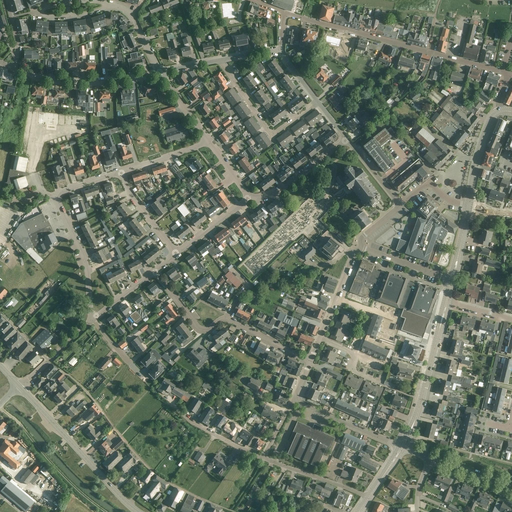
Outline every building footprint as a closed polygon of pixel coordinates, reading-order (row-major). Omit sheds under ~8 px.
[(21,6),(19,0),(17,0),(10,2),(13,13),(20,11),(19,6),(21,6)] [(32,6),(37,4),(35,0),(25,0),(26,3),(29,8),(32,7),(32,6)] [(160,0),(164,9),(179,3),(177,0),(160,0)] [(273,0),(274,1),(273,1),(272,5),(291,12),(294,2),(287,0),(273,0)] [(231,2),(222,3),(223,18),(228,17),(228,18),(235,18),(234,11),(234,12),(233,8),(232,8),(231,2)] [(246,11),(257,16),(259,6),(263,7),(250,2),(246,11)] [(162,10),(160,4),(148,9),(139,15),(141,19),(162,10)] [(331,6),(328,5),(328,7),(323,6),(319,19),(331,23),(334,9),(331,8),(331,6)] [(274,21),(270,19),(272,12),(267,10),(268,8),(263,7),(259,6),(257,16),(265,19),(266,18),(267,18),(266,25),(273,27),(274,21)] [(107,20),(109,27),(112,26),(112,20),(117,20),(118,20),(121,14),(118,13),(117,14),(111,14),(110,19),(107,20)] [(334,19),(333,24),(344,27),(348,13),(346,18),(345,18),(340,17),(335,16),(334,19)] [(348,13),(344,27),(351,28),(353,21),(355,15),(348,13)] [(121,14),(118,20),(118,21),(121,24),(119,27),(121,29),(122,29),(123,31),(128,29),(127,27),(125,25),(127,22),(123,17),(123,16),(121,14)] [(378,26),(376,34),(383,36),(385,26),(382,25),(385,15),(381,14),(380,16),(378,25),(378,26)] [(352,28),(360,30),(362,21),(362,20),(363,16),(358,15),(356,15),(355,18),(354,18),(352,28)] [(373,21),(370,33),(376,34),(378,26),(378,25),(380,16),(374,15),(374,17),(373,20),(373,21)] [(97,17),(100,28),(105,26),(106,28),(109,27),(107,20),(104,21),(102,16),(97,17)] [(367,18),(364,31),(370,33),(373,20),(374,17),(367,16),(367,17),(367,18)] [(93,25),(89,25),(91,33),(95,32),(94,29),(100,28),(97,17),(91,19),(93,25)] [(24,24),(23,20),(15,21),(18,33),(21,32),(22,35),(28,34),(26,24),(24,24)] [(79,22),(81,32),(81,35),(91,33),(89,25),(86,26),(85,21),(79,22)] [(36,32),(41,33),(43,22),(37,22),(36,27),(33,27),(32,34),(35,34),(36,32)] [(43,22),(41,33),(47,34),(47,36),(51,36),(51,29),(48,29),(48,23),(43,22)] [(74,28),(70,28),(71,36),(75,36),(77,35),(77,33),(81,32),(79,22),(73,23),(74,28)] [(61,34),(61,23),(55,23),(55,29),(51,29),(51,36),(57,37),(57,34),(61,34)] [(67,36),(71,36),(70,28),(67,29),(67,23),(61,23),(61,34),(61,37),(67,36)] [(403,35),(409,37),(410,32),(411,29),(410,28),(411,23),(409,23),(407,31),(404,30),(404,31),(403,35)] [(477,26),(471,25),(466,44),(467,44),(463,58),(477,61),(480,47),(472,45),(477,26)] [(385,26),(383,36),(396,40),(398,35),(398,33),(403,35),(404,31),(385,26)] [(449,30),(443,29),(442,33),(438,51),(445,53),(448,43),(444,42),(446,38),(447,38),(449,30)] [(191,42),(187,30),(182,31),(183,34),(184,38),(182,39),(185,48),(180,49),(182,57),(191,55),(188,43),(191,42)] [(300,31),(290,30),(288,44),(293,45),(293,44),(295,44),(296,40),(299,41),(300,36),(300,31)] [(310,30),(307,30),(306,31),(304,37),(302,37),(300,47),(315,50),(318,33),(311,32),(310,30)] [(410,32),(409,37),(407,42),(418,46),(420,40),(419,39),(420,35),(410,32)] [(121,42),(120,42),(120,44),(121,46),(123,45),(134,40),(132,33),(123,37),(124,41),(121,42)] [(174,40),(173,35),(166,36),(168,42),(171,41),(173,49),(177,48),(174,39),(174,40)] [(231,36),(231,38),(233,42),(235,41),(236,47),(242,45),(240,36),(235,37),(235,35),(231,36)] [(245,35),(240,36),(242,45),(244,45),(245,45),(247,44),(247,41),(250,41),(248,35),(247,35),(246,35),(245,35)] [(338,37),(332,35),(332,37),(326,36),(325,42),(330,43),(330,45),(339,47),(341,39),(338,38),(338,37)] [(429,38),(420,35),(419,39),(420,40),(418,46),(426,48),(429,38)] [(340,52),(346,55),(351,42),(344,39),(340,52)] [(359,44),(357,49),(366,52),(367,46),(368,41),(360,39),(359,44)] [(123,45),(121,46),(122,49),(124,48),(127,47),(128,50),(137,46),(134,40),(123,45)] [(229,48),(228,40),(218,42),(220,50),(229,48)] [(213,51),(212,43),(202,45),(204,53),(213,51)] [(88,49),(87,44),(84,44),(84,46),(79,46),(80,56),(85,56),(84,50),(88,49)] [(496,47),(483,45),(480,63),(489,65),(491,52),(495,53),(496,47)] [(79,62),(78,46),(75,47),(75,53),(73,53),(72,63),(66,63),(65,70),(76,70),(76,63),(76,62),(79,62)] [(321,47),(319,54),(331,56),(332,50),(321,47)] [(391,62),(391,63),(395,54),(397,49),(391,47),(388,55),(384,54),(382,53),(381,53),(381,54),(378,61),(381,62),(382,59),(386,61),(385,65),(389,66),(391,62)] [(174,52),(174,49),(171,50),(170,49),(166,50),(169,61),(177,59),(175,52),(174,52)] [(137,52),(133,53),(136,68),(143,66),(141,56),(138,57),(137,52)] [(130,69),(136,68),(133,53),(130,54),(131,59),(127,60),(130,69)] [(423,54),(419,62),(418,68),(424,70),(424,69),(427,70),(429,65),(432,57),(423,54)] [(94,60),(94,56),(89,56),(89,60),(87,60),(88,63),(85,63),(85,70),(95,70),(95,60),(94,60)] [(443,60),(433,57),(429,69),(432,70),(429,79),(436,81),(440,68),(443,60)] [(110,62),(107,62),(107,65),(107,70),(113,69),(114,71),(116,71),(117,69),(117,64),(117,63),(124,62),(123,58),(110,59),(110,62)] [(415,62),(400,58),(398,65),(413,69),(415,62)] [(272,71),(278,66),(274,61),(268,65),(272,71)] [(259,73),(261,72),(264,69),(260,64),(260,63),(255,67),(257,70),(258,71),(259,73)] [(272,71),(266,76),(268,79),(273,75),(272,74),(273,73),(276,76),(278,74),(282,71),(278,66),(272,71)] [(474,79),(477,69),(471,67),(468,77),(474,79)] [(7,70),(0,68),(0,77),(5,79),(12,80),(12,79),(13,74),(6,73),(7,70)] [(318,72),(314,76),(317,79),(319,77),(323,82),(327,79),(328,78),(325,74),(326,73),(328,72),(326,70),(324,71),(321,69),(318,72)] [(477,69),(474,79),(480,80),(479,81),(483,82),(484,77),(481,76),(483,71),(477,69)] [(220,72),(213,77),(223,91),(227,88),(224,84),(226,82),(220,73),(220,72)] [(243,79),(247,85),(253,80),(251,77),(253,75),(252,72),(242,79),(242,80),(243,79)] [(457,74),(452,73),(450,80),(462,83),(464,75),(459,74),(459,75),(457,75),(457,74)] [(486,82),(491,84),(492,84),(494,85),(497,86),(500,78),(495,76),(489,73),(487,78),(486,82)] [(184,76),(182,74),(176,78),(182,86),(187,82),(183,77),(184,76)] [(338,75),(331,81),(337,87),(340,84),(339,83),(340,82),(342,80),(338,75)] [(282,88),(284,86),(290,82),(286,77),(286,76),(280,81),(282,84),(280,86),(282,88)] [(195,77),(189,81),(192,85),(196,82),(198,81),(195,77)] [(257,85),(253,80),(247,85),(250,89),(250,90),(257,85)] [(482,87),(480,90),(483,91),(488,93),(490,94),(494,85),(492,84),(491,84),(486,82),(485,81),(482,87)] [(294,87),(290,82),(284,86),(288,92),(294,87)] [(347,91),(342,84),(337,88),(343,94),(347,91)] [(153,86),(143,88),(145,95),(147,94),(147,93),(148,93),(153,92),(155,92),(153,86)] [(43,89),(33,88),(32,95),(34,96),(34,95),(42,96),(43,89)] [(191,90),(187,93),(193,101),(197,98),(198,97),(196,94),(194,91),(195,91),(193,89),(191,90)] [(229,100),(236,94),(232,89),(225,95),(229,100)] [(130,90),(120,91),(121,101),(128,101),(129,102),(129,105),(136,104),(135,95),(131,95),(130,90)] [(254,95),(257,100),(264,95),(260,90),(253,95),(254,95)] [(414,101),(421,95),(416,90),(409,95),(414,101)] [(78,92),(77,100),(78,100),(78,107),(82,107),(90,107),(90,97),(90,96),(89,96),(86,96),(86,92),(78,92)] [(109,102),(109,92),(99,93),(99,100),(102,100),(102,102),(109,102)] [(201,95),(200,96),(203,100),(210,96),(207,92),(201,95)] [(217,92),(211,96),(214,100),(220,96),(217,92)] [(482,92),(475,101),(482,106),(485,101),(488,103),(492,99),(491,99),(482,92)] [(236,94),(229,100),(233,106),(240,100),(236,94)] [(469,107),(464,103),(460,100),(459,99),(458,99),(452,94),(450,96),(452,98),(450,100),(447,98),(441,105),(444,108),(443,109),(470,132),(480,119),(476,117),(477,116),(478,113),(477,113),(477,112),(470,108),(469,107)] [(268,100),(264,95),(257,100),(261,105),(268,100)] [(338,99),(334,95),(329,99),(335,107),(345,99),(342,96),(338,99)] [(385,103),(390,108),(391,106),(391,105),(394,102),(390,97),(385,103)] [(299,98),(293,102),(298,109),(303,105),(304,105),(299,98)] [(477,112),(482,106),(475,101),(471,107),(469,106),(469,107),(470,108),(477,112)] [(239,114),(246,108),(242,102),(235,108),(239,114)] [(293,113),(298,109),(293,102),(288,107),(293,113)] [(150,105),(150,103),(140,105),(140,108),(141,110),(142,114),(152,112),(150,105)] [(206,106),(204,104),(198,108),(204,116),(210,113),(205,107),(206,106)] [(223,104),(220,107),(225,113),(228,111),(223,104)] [(415,104),(412,106),(419,112),(422,109),(415,104)] [(128,119),(129,107),(118,107),(117,119),(128,119)] [(177,117),(174,107),(158,112),(161,122),(177,117)] [(250,113),(246,108),(239,114),(243,119),(250,113)] [(274,110),(276,112),(280,118),(285,114),(286,114),(281,108),(278,110),(277,108),(274,110)] [(458,148),(468,135),(455,124),(457,122),(443,110),(440,115),(437,112),(431,120),(434,122),(433,124),(458,148)] [(311,115),(316,122),(322,118),(316,111),(311,115)] [(280,118),(276,112),(270,116),(275,122),(280,118)] [(371,120),(366,114),(359,120),(360,122),(357,125),(353,119),(347,124),(354,132),(359,128),(360,129),(371,120)] [(221,118),(219,115),(209,122),(214,130),(219,127),(215,122),(221,118)] [(316,122),(311,115),(305,119),(311,126),(316,122)] [(228,118),(222,123),(224,127),(231,122),(230,120),(228,118)] [(244,123),(248,129),(256,123),(252,118),(244,123)] [(403,126),(393,118),(391,120),(401,128),(403,126)] [(493,134),(501,137),(500,138),(505,140),(508,133),(504,131),(507,122),(506,122),(499,119),(495,128),(495,130),(493,133),(493,134)] [(302,121),(296,125),(302,133),(308,129),(302,121)] [(224,127),(226,130),(227,131),(228,131),(234,126),(231,122),(224,127)] [(405,122),(403,125),(409,131),(412,128),(405,122)] [(185,128),(184,123),(179,125),(180,128),(164,132),(167,142),(188,135),(185,128)] [(256,123),(248,129),(252,134),(260,129),(256,123)] [(302,133),(296,125),(291,129),(297,137),(302,133)] [(365,146),(364,147),(365,146),(365,147),(367,149),(366,149),(366,150),(369,153),(370,152),(372,154),(371,155),(374,159),(374,158),(376,161),(375,161),(382,170),(383,171),(384,172),(385,174),(387,172),(396,165),(393,162),(392,162),(381,149),(381,148),(390,141),(389,139),(392,137),(395,141),(399,138),(391,127),(389,129),(387,130),(386,128),(385,129),(386,130),(384,131),(383,132),(383,131),(379,134),(380,134),(377,136),(377,135),(373,138),(374,139),(373,139),(373,140),(372,140),(365,146)] [(416,128),(412,133),(418,139),(424,134),(417,127),(416,128)] [(223,134),(219,137),(223,143),(228,140),(227,138),(229,137),(231,136),(228,131),(227,131),(226,130),(222,133),(223,134)] [(282,136),(288,143),(293,139),(288,131),(282,136)] [(326,135),(331,141),(336,137),(337,137),(332,131),(326,135)] [(255,138),(259,144),(267,138),(263,133),(255,138)] [(111,135),(105,137),(109,148),(115,146),(111,135)] [(326,145),(331,141),(326,135),(321,139),(326,146),(326,145)] [(490,148),(488,153),(498,157),(503,145),(499,143),(500,140),(503,141),(504,139),(501,138),(493,135),(488,147),(490,148)] [(288,143),(282,136),(277,140),(282,147),(288,143)] [(271,144),(267,138),(259,144),(263,149),(271,144)] [(429,139),(424,144),(427,148),(429,149),(429,150),(439,160),(440,160),(443,164),(448,159),(453,154),(450,150),(438,139),(434,144),(432,142),(433,142),(429,139)] [(317,143),(311,147),(316,153),(321,149),(322,149),(317,143)] [(238,150),(234,144),(231,146),(232,147),(228,149),(233,156),(237,152),(236,151),(238,150)] [(122,147),(119,148),(123,160),(132,157),(130,152),(129,148),(128,147),(127,147),(125,148),(125,147),(122,147)] [(311,157),(316,153),(311,147),(306,151),(311,157)] [(104,152),(106,158),(105,159),(107,165),(108,165),(108,166),(112,165),(111,164),(116,162),(114,156),(113,156),(111,149),(104,152)] [(443,164),(427,149),(423,152),(426,155),(424,156),(420,152),(417,155),(424,161),(426,159),(437,170),(443,164)] [(300,152),(294,157),(301,165),(306,160),(306,161),(300,152)] [(66,165),(61,153),(59,154),(60,157),(57,158),(61,167),(66,165)] [(484,159),(482,165),(483,166),(493,169),(495,160),(497,161),(498,157),(488,153),(486,153),(484,159)] [(301,165),(294,157),(289,161),(288,159),(289,159),(285,154),(282,156),(291,168),(293,166),(296,169),(296,168),(301,165)] [(7,182),(23,177),(23,175),(23,172),(25,173),(28,159),(13,156),(13,155),(7,182)] [(97,162),(95,156),(88,158),(91,164),(90,165),(92,170),(99,168),(98,162),(97,162)] [(291,168),(282,156),(279,158),(284,165),(280,169),(276,164),(280,170),(282,172),(287,178),(292,174),(293,174),(289,169),(291,168)] [(238,162),(242,168),(248,163),(247,161),(248,160),(245,157),(238,162)] [(191,158),(184,163),(188,168),(190,165),(192,164),(197,171),(198,170),(202,167),(197,160),(196,160),(194,158),(192,159),(191,158)] [(391,179),(387,182),(389,183),(393,188),(394,189),(395,188),(396,188),(396,189),(398,190),(398,191),(399,192),(402,190),(403,190),(405,188),(406,187),(405,187),(417,177),(423,183),(432,175),(429,171),(419,159),(418,159),(414,163),(413,164),(410,167),(409,167),(405,170),(405,171),(403,173),(401,174),(400,174),(398,172),(391,179)] [(81,167),(79,160),(76,161),(77,164),(78,168),(73,169),(75,176),(84,173),(82,167),(81,167)] [(248,163),(242,168),(246,174),(253,169),(252,169),(254,167),(252,165),(250,166),(248,163)] [(282,182),(287,178),(282,172),(280,170),(276,164),(273,166),(278,173),(278,172),(280,174),(277,176),(282,182)] [(158,167),(160,173),(161,176),(168,174),(165,165),(158,167)] [(61,172),(59,166),(51,168),(54,175),(53,175),(56,182),(65,179),(63,172),(61,172)] [(364,205),(364,206),(366,208),(366,207),(367,208),(367,207),(368,207),(368,208),(369,208),(369,207),(370,206),(370,207),(370,206),(371,206),(372,205),(373,207),(372,207),(373,208),(373,207),(373,208),(374,207),(373,207),(378,203),(378,204),(379,203),(379,202),(378,203),(378,202),(376,200),(378,200),(379,199),(380,199),(380,198),(380,197),(380,196),(380,197),(379,195),(379,194),(378,194),(366,178),(367,177),(368,177),(368,176),(367,176),(362,170),(362,169),(362,170),(361,170),(360,170),(360,169),(359,169),(358,168),(357,168),(356,169),(355,168),(355,169),(354,171),(353,169),(354,168),(353,168),(351,167),(351,166),(350,167),(348,167),(348,166),(347,166),(348,167),(346,169),(345,168),(345,169),(346,169),(345,171),(344,171),(344,172),(345,172),(346,174),(342,177),(340,175),(336,179),(341,186),(343,185),(344,187),(346,185),(345,185),(346,184),(348,186),(345,188),(345,189),(347,192),(350,190),(351,189),(352,188),(354,191),(353,192),(354,192),(355,192),(357,195),(356,195),(356,196),(357,195),(359,198),(359,199),(360,198),(362,201),(361,202),(362,202),(365,205),(364,205)] [(153,175),(160,173),(158,167),(151,169),(153,175)] [(505,171),(496,167),(493,174),(503,178),(505,171)] [(492,173),(481,169),(478,177),(490,180),(492,173)] [(145,172),(138,174),(140,180),(144,179),(144,181),(148,180),(145,172)] [(206,185),(212,180),(207,175),(205,176),(203,173),(196,179),(198,182),(199,181),(204,186),(206,185)] [(140,180),(138,174),(132,176),(135,185),(141,183),(140,180)] [(270,176),(265,180),(269,187),(275,183),(270,176)] [(23,177),(7,182),(5,183),(6,183),(7,189),(13,187),(14,191),(28,187),(25,177),(23,177)] [(509,182),(503,179),(502,180),(500,185),(500,186),(506,188),(509,182)] [(216,186),(212,180),(206,185),(208,188),(206,189),(208,192),(216,186)] [(269,187),(265,180),(259,185),(262,189),(264,191),(269,187)] [(111,183),(104,185),(105,190),(105,191),(107,194),(108,194),(110,193),(113,192),(112,189),(112,188),(111,183)] [(90,190),(92,196),(99,194),(97,188),(90,190)] [(166,189),(160,193),(163,197),(169,192),(166,189)] [(92,196),(90,190),(84,192),(86,198),(92,196)] [(496,200),(498,193),(492,190),(489,197),(496,200)] [(214,196),(210,199),(211,199),(212,200),(211,201),(215,206),(219,203),(225,198),(221,192),(217,195),(215,197),(214,196)] [(420,193),(413,201),(415,203),(422,195),(420,193)] [(498,193),(496,200),(502,202),(505,195),(498,193)] [(79,202),(76,194),(69,197),(71,202),(72,206),(78,204),(81,212),(86,211),(82,201),(79,202)] [(201,206),(193,195),(190,198),(198,208),(201,206)] [(225,198),(219,203),(221,204),(224,208),(230,204),(225,198)] [(155,211),(161,206),(163,204),(159,199),(157,201),(156,201),(150,205),(155,211)] [(272,204),(277,210),(283,206),(277,199),(277,200),(272,204)] [(419,219),(410,244),(406,243),(400,241),(396,250),(432,263),(434,258),(436,255),(438,247),(433,245),(435,241),(441,243),(442,243),(446,236),(448,232),(448,231),(448,230),(454,234),(458,227),(440,215),(438,217),(437,216),(439,213),(437,212),(435,214),(433,213),(438,208),(434,204),(431,202),(427,199),(417,210),(423,215),(420,220),(419,219)] [(179,205),(176,202),(172,205),(173,206),(168,209),(171,212),(179,205)] [(111,220),(112,219),(114,218),(121,213),(126,208),(123,203),(117,208),(118,210),(109,217),(111,220)] [(183,204),(177,209),(180,213),(181,214),(184,217),(186,216),(189,213),(183,204)] [(272,214),(277,210),(272,204),(268,207),(267,207),(272,214)] [(209,211),(206,213),(207,215),(210,219),(221,211),(218,207),(217,205),(209,211)] [(162,208),(161,206),(155,211),(159,217),(168,210),(165,206),(162,208)] [(366,208),(364,206),(360,209),(357,206),(352,209),(355,213),(351,216),(362,231),(372,223),(362,210),(366,208)] [(400,216),(407,211),(404,207),(397,213),(400,216)] [(130,213),(126,208),(121,213),(124,218),(130,213)] [(260,209),(255,212),(260,219),(263,217),(265,219),(267,217),(260,208),(260,209)] [(79,214),(76,215),(78,221),(87,218),(85,212),(79,214)] [(260,219),(255,212),(250,216),(255,223),(260,219)] [(195,215),(201,223),(206,218),(202,213),(197,218),(195,215)] [(20,224),(11,237),(25,250),(31,248),(33,247),(28,235),(48,226),(42,214),(20,224)] [(396,214),(388,221),(390,224),(398,217),(396,214)] [(195,227),(201,223),(195,215),(189,220),(195,227)] [(236,220),(240,225),(246,221),(242,216),(236,220)] [(132,228),(138,223),(135,218),(129,223),(132,228)] [(277,227),(271,218),(268,220),(272,226),(273,226),(275,229),(277,227)] [(235,229),(240,225),(236,220),(231,224),(235,229)] [(80,227),(83,232),(90,229),(87,223),(80,227)] [(132,228),(136,233),(142,228),(138,223),(132,228)] [(183,228),(181,230),(185,235),(190,231),(187,227),(186,226),(185,223),(182,226),(183,228)] [(251,227),(248,224),(243,228),(251,239),(253,237),(252,235),(254,233),(250,228),(251,227)] [(124,234),(126,233),(120,225),(116,228),(118,231),(120,230),(124,234)] [(48,226),(28,235),(33,247),(38,244),(46,240),(45,237),(52,234),(48,226)] [(142,228),(136,233),(140,237),(146,233),(142,228)] [(90,229),(83,232),(86,237),(93,234),(90,229)] [(225,229),(220,233),(225,240),(228,243),(230,241),(228,238),(229,237),(231,236),(229,234),(228,232),(225,229)] [(179,231),(175,234),(179,239),(185,235),(181,230),(179,231)] [(492,233),(483,231),(480,240),(479,240),(478,244),(488,246),(488,242),(490,242),(492,233)] [(46,240),(38,244),(43,254),(49,249),(53,245),(52,244),(57,242),(55,237),(53,233),(52,234),(45,237),(46,240)] [(225,240),(220,233),(214,237),(220,244),(225,240)] [(0,241),(6,245),(9,240),(1,234),(0,235),(0,241)] [(86,237),(89,243),(95,239),(93,234),(86,237)] [(344,240),(338,234),(335,236),(341,243),(344,240)] [(95,239),(89,243),(91,248),(98,245),(97,242),(101,240),(100,237),(95,239)] [(129,245),(125,248),(127,251),(135,245),(130,237),(128,239),(126,241),(129,245)] [(305,239),(304,237),(299,242),(300,243),(299,244),(303,248),(304,247),(306,249),(300,254),(306,261),(317,251),(311,245),(308,247),(307,245),(309,243),(305,238),(305,239)] [(251,251),(241,238),(239,240),(249,253),(251,251)] [(318,250),(323,255),(324,255),(331,260),(331,259),(332,258),(333,258),(333,257),(334,256),(335,256),(335,255),(336,254),(339,251),(341,253),(344,249),(335,242),(330,238),(322,247),(321,246),(318,250)] [(218,253),(221,251),(217,247),(215,249),(208,241),(203,246),(207,251),(212,257),(217,253),(218,253)] [(153,251),(152,251),(157,257),(162,253),(155,245),(151,248),(153,251)] [(200,254),(201,255),(207,251),(203,246),(197,250),(200,254)] [(490,250),(480,247),(479,254),(489,256),(490,250)] [(122,257),(118,248),(115,249),(118,255),(116,256),(118,259),(120,258),(126,268),(120,258),(122,257)] [(31,249),(26,251),(37,262),(38,264),(43,260),(31,249)] [(97,259),(106,254),(103,249),(94,253),(97,259)] [(152,251),(148,255),(152,261),(157,257),(152,251)] [(106,254),(97,259),(100,264),(106,261),(105,258),(108,257),(106,254)] [(192,254),(185,259),(188,263),(189,264),(192,267),(195,265),(199,271),(202,269),(205,267),(201,262),(198,264),(198,263),(196,260),(195,258),(192,254)] [(152,261),(148,255),(143,259),(147,264),(152,261)] [(253,272),(254,273),(256,273),(266,263),(263,260),(260,261),(256,256),(253,257),(252,258),(249,258),(245,262),(245,268),(248,266),(248,263),(253,268),(252,265),(255,265),(257,263),(257,267),(255,267),(255,269),(253,272)] [(118,259),(112,262),(114,265),(118,262),(119,265),(121,265),(123,270),(126,268),(120,258),(118,259)] [(487,259),(485,265),(500,269),(502,263),(487,259)] [(139,260),(133,263),(137,270),(142,267),(139,260)] [(482,262),(474,260),(473,266),(474,266),(472,273),(473,273),(472,277),(476,278),(477,274),(481,275),(483,265),(481,265),(482,262)] [(374,265),(362,261),(356,276),(356,277),(349,292),(365,298),(369,289),(371,290),(374,283),(375,284),(380,272),(374,270),(374,271),(372,271),(374,265)] [(133,263),(128,266),(129,268),(131,273),(137,270),(133,263)] [(103,270),(108,268),(107,265),(99,270),(101,274),(104,273),(103,270)] [(117,272),(120,278),(126,275),(122,269),(121,269),(120,267),(116,269),(117,272)] [(173,269),(167,273),(171,279),(174,282),(177,279),(181,276),(178,273),(177,274),(176,273),(173,269)] [(110,284),(115,281),(110,272),(106,274),(107,277),(106,277),(110,284)] [(110,272),(115,281),(120,278),(117,272),(112,274),(110,272)] [(399,308),(403,310),(413,283),(409,282),(409,280),(403,278),(403,279),(392,275),(393,274),(387,272),(384,278),(385,278),(383,283),(380,289),(381,289),(379,294),(377,300),(378,301),(399,308)] [(227,283),(228,283),(230,285),(232,283),(236,279),(232,275),(228,279),(226,281),(226,282),(227,283)] [(328,277),(324,276),(322,281),(326,282),(325,284),(324,283),(323,285),(320,284),(318,291),(323,293),(324,290),(332,294),(337,281),(328,277)] [(208,282),(204,277),(196,284),(200,288),(208,282)] [(193,283),(189,278),(185,281),(189,287),(193,283)] [(241,284),(236,279),(232,283),(230,285),(231,286),(232,283),(237,288),(241,284)] [(157,288),(153,283),(147,288),(154,296),(157,294),(160,291),(157,288)] [(413,283),(403,310),(407,311),(430,319),(432,313),(431,313),(436,299),(437,300),(440,291),(434,289),(434,290),(429,288),(429,287),(423,285),(417,283),(417,285),(413,283)] [(475,287),(468,285),(465,294),(470,295),(469,297),(477,299),(480,289),(475,287)] [(49,289),(37,302),(40,305),(52,292),(49,289)] [(196,295),(193,292),(187,297),(192,303),(202,295),(200,292),(196,295)] [(209,296),(207,301),(207,300),(213,303),(217,296),(218,294),(214,292),(213,294),(211,293),(209,296)] [(147,304),(139,294),(133,299),(137,305),(141,302),(144,306),(147,304)] [(498,297),(486,294),(485,300),(492,302),(492,303),(496,304),(498,297)] [(218,306),(222,299),(223,297),(220,296),(220,297),(217,296),(213,303),(218,306)] [(321,307),(325,309),(329,300),(320,296),(319,300),(312,297),(310,300),(301,296),(300,299),(309,303),(316,306),(317,305),(321,307)] [(15,300),(12,297),(4,306),(7,308),(15,300)] [(222,299),(218,306),(224,309),(229,299),(226,298),(225,300),(222,299)] [(163,304),(160,300),(154,305),(157,309),(163,304)] [(286,307),(293,310),(295,304),(288,301),(286,307)] [(305,302),(303,307),(304,308),(314,312),(312,317),(316,318),(321,320),(325,312),(317,309),(318,307),(313,305),(307,302),(305,302)] [(165,316),(165,317),(169,313),(174,309),(169,304),(164,308),(169,313),(165,316)] [(126,305),(120,310),(123,314),(126,318),(129,316),(134,322),(141,317),(136,311),(133,313),(130,310),(126,305)] [(141,309),(137,312),(141,317),(142,318),(146,315),(141,309)] [(178,315),(174,309),(169,313),(165,317),(167,319),(164,322),(168,327),(172,324),(170,321),(178,315)] [(235,315),(241,318),(244,313),(238,310),(235,315)] [(342,313),(340,318),(350,322),(351,318),(350,318),(352,314),(342,310),(341,313),(342,313)] [(250,316),(244,313),(241,318),(247,322),(250,317),(250,316)] [(282,313),(279,321),(292,326),(295,319),(290,317),(289,320),(285,319),(287,315),(286,315),(285,315),(282,313)] [(372,317),(371,319),(372,319),(381,322),(383,317),(374,314),(372,317)] [(117,320),(113,315),(106,320),(110,325),(113,329),(119,324),(116,320),(117,320)] [(462,317),(460,325),(464,326),(463,330),(463,332),(455,330),(453,337),(464,340),(469,319),(463,317),(462,317)] [(278,321),(273,318),(272,319),(268,325),(266,324),(263,330),(269,333),(273,325),(275,326),(278,321)] [(337,322),(336,324),(346,328),(347,325),(348,325),(350,322),(340,318),(339,322),(337,322)] [(25,322),(22,319),(16,325),(19,328),(23,324),(25,322)] [(370,322),(370,324),(380,327),(381,322),(372,319),(371,322),(370,322)] [(469,319),(464,340),(466,329),(470,330),(471,328),(474,328),(475,325),(476,320),(475,320),(475,321),(469,319)] [(256,326),(263,330),(266,324),(259,321),(256,326)] [(0,328),(0,330),(4,334),(12,327),(7,322),(0,328)] [(486,331),(488,324),(482,322),(481,322),(479,330),(486,331)] [(149,327),(146,323),(139,328),(142,332),(149,327)] [(178,331),(181,334),(187,329),(182,323),(173,331),(175,333),(178,331)] [(312,325),(308,323),(305,331),(309,333),(315,336),(318,327),(312,325)] [(346,328),(336,324),(335,327),(337,327),(335,332),(344,335),(345,332),(345,331),(346,328)] [(369,327),(368,329),(378,332),(380,333),(382,328),(380,327),(370,324),(369,327)] [(488,324),(486,331),(485,337),(487,338),(487,340),(494,342),(495,336),(492,335),(495,325),(494,325),(494,326),(488,324)] [(275,336),(275,337),(279,339),(279,338),(282,340),(285,334),(288,336),(288,335),(292,327),(289,326),(287,329),(284,328),(282,332),(278,330),(277,332),(275,336)] [(16,332),(12,327),(4,334),(1,337),(6,342),(16,332)] [(292,327),(288,335),(290,335),(298,339),(297,341),(302,343),(310,346),(311,345),(313,341),(313,340),(313,339),(308,337),(300,334),(300,335),(294,333),(296,328),(292,327)] [(52,337),(45,329),(32,342),(35,345),(37,343),(43,350),(48,345),(46,343),(52,337)] [(183,337),(180,340),(182,342),(182,341),(185,345),(194,338),(191,335),(187,329),(181,334),(183,337)] [(218,333),(223,340),(227,337),(229,340),(233,342),(236,337),(232,334),(231,337),(224,329),(218,333)] [(367,332),(366,333),(371,335),(374,336),(376,337),(378,332),(368,329),(367,331),(367,332)] [(25,341),(17,332),(5,344),(11,350),(18,344),(20,346),(25,341)] [(342,339),(344,335),(335,332),(333,336),(331,336),(330,338),(340,342),(341,339),(342,339)] [(169,336),(166,333),(159,340),(165,346),(168,344),(165,341),(169,336)] [(226,343),(223,340),(218,333),(212,338),(214,340),(214,341),(216,344),(214,346),(217,350),(222,346),(226,343)] [(131,342),(135,348),(142,342),(138,336),(131,342)] [(127,345),(123,340),(118,344),(121,349),(127,345)] [(453,340),(452,347),(463,350),(464,347),(464,346),(464,343),(469,344),(470,341),(464,340),(463,342),(453,340)] [(363,345),(360,350),(362,351),(361,351),(364,352),(367,353),(371,343),(365,341),(364,343),(363,343),(362,345),(363,345)] [(409,341),(406,350),(408,350),(419,355),(421,351),(421,350),(420,350),(420,349),(421,349),(414,346),(416,343),(415,343),(409,341)] [(26,359),(32,365),(39,358),(34,352),(31,354),(28,351),(32,347),(26,342),(14,356),(20,361),(26,355),(28,358),(26,359)] [(142,342),(135,348),(139,353),(144,349),(140,344),(142,342)] [(256,343),(253,349),(256,350),(254,353),(258,355),(260,352),(263,354),(261,358),(265,360),(267,355),(263,353),(264,352),(266,348),(259,344),(259,345),(256,343)] [(371,343),(367,353),(373,356),(377,346),(371,343)] [(327,354),(336,357),(337,354),(336,353),(338,350),(328,346),(327,349),(329,349),(327,354)] [(377,346),(373,356),(379,359),(383,349),(377,346)] [(450,353),(455,354),(460,356),(460,355),(462,356),(463,350),(452,347),(450,353)] [(193,349),(187,355),(196,365),(201,360),(204,363),(212,355),(209,353),(206,356),(201,352),(199,354),(193,349)] [(383,349),(379,359),(385,361),(387,358),(390,359),(394,350),(390,349),(389,351),(383,349)] [(403,358),(404,359),(409,361),(410,358),(417,360),(417,358),(418,359),(419,355),(408,350),(406,350),(403,358)] [(152,356),(149,353),(141,362),(142,363),(141,364),(144,366),(145,366),(146,367),(155,357),(158,360),(161,357),(156,352),(152,356)] [(274,354),(269,352),(265,362),(270,364),(271,360),(274,361),(273,362),(277,364),(281,355),(275,352),(274,354)] [(172,359),(175,362),(180,357),(176,354),(172,359)] [(334,361),(336,357),(327,354),(325,358),(323,358),(322,360),(332,364),(333,361),(334,361)] [(74,357),(70,362),(73,365),(78,360),(74,357)] [(112,359),(110,357),(107,360),(106,358),(99,366),(103,370),(112,359)] [(121,364),(115,358),(112,362),(118,367),(121,364)] [(297,363),(288,359),(286,365),(291,367),(289,373),(298,376),(302,366),(297,364),(297,363)] [(448,360),(446,367),(458,370),(459,366),(459,363),(455,362),(456,361),(448,359),(448,360)] [(162,365),(158,361),(151,367),(153,370),(149,374),(151,376),(150,377),(153,380),(154,379),(163,371),(160,368),(162,365)] [(407,365),(399,363),(398,368),(399,368),(397,376),(411,380),(414,370),(406,369),(407,365)] [(57,369),(52,364),(42,374),(48,379),(57,369)] [(502,364),(500,370),(503,370),(510,372),(511,366),(504,365),(502,364)] [(288,372),(284,370),(279,368),(276,367),(274,371),(280,373),(286,376),(288,372)] [(458,370),(446,367),(445,373),(444,373),(444,374),(452,376),(452,375),(456,376),(457,374),(458,370)] [(317,373),(316,376),(316,377),(317,377),(316,380),(319,381),(317,384),(322,386),(325,388),(327,381),(324,380),(326,375),(324,374),(319,372),(318,373),(317,373)] [(96,379),(89,386),(87,388),(93,393),(96,390),(106,379),(100,374),(96,379)] [(352,387),(355,378),(351,376),(351,375),(349,374),(345,383),(348,385),(352,387)] [(296,380),(286,376),(282,385),(292,389),(296,380)] [(457,381),(470,384),(466,383),(467,379),(458,376),(457,381)] [(278,377),(276,377),(273,385),(275,386),(274,386),(275,386),(278,388),(279,388),(281,384),(276,382),(278,377)] [(41,378),(33,386),(36,390),(44,382),(40,379),(41,378)] [(261,384),(251,378),(247,385),(257,391),(261,384)] [(360,380),(355,378),(352,387),(355,389),(356,388),(359,389),(363,380),(360,379),(360,380)] [(191,396),(164,379),(162,382),(162,383),(157,391),(163,394),(165,391),(169,394),(171,392),(187,402),(191,396)] [(51,393),(58,386),(53,381),(49,384),(48,383),(44,387),(46,389),(46,390),(48,393),(49,392),(49,393),(50,392),(51,393)] [(366,400),(368,395),(372,386),(368,384),(368,382),(366,381),(362,390),(365,392),(362,398),(366,400)] [(441,387),(454,391),(454,390),(452,390),(454,384),(450,383),(451,383),(443,381),(441,387)] [(70,389),(64,383),(59,387),(61,391),(59,393),(58,393),(54,397),(56,400),(56,401),(58,404),(59,403),(64,399),(61,397),(70,389)] [(310,388),(308,393),(314,396),(315,395),(316,396),(316,397),(321,399),(323,394),(329,397),(330,395),(335,397),(337,393),(323,387),(319,385),(316,391),(310,388)] [(372,386),(368,395),(372,396),(372,395),(376,397),(376,396),(379,397),(383,389),(377,386),(377,388),(372,386)] [(453,394),(454,391),(441,387),(439,394),(447,396),(450,397),(451,394),(453,394)] [(286,393),(278,389),(274,397),(277,398),(274,404),(284,408),(289,399),(284,396),(286,393)] [(348,393),(350,394),(350,393),(344,391),(343,393),(345,394),(343,399),(342,398),(341,400),(338,399),(335,407),(340,410),(348,393)] [(314,396),(308,393),(306,397),(331,408),(333,402),(327,400),(327,402),(321,399),(316,397),(316,396),(315,395),(314,396)] [(348,393),(340,410),(346,412),(349,404),(347,403),(348,401),(346,400),(349,395),(350,395),(350,394),(348,393)] [(405,407),(408,399),(403,398),(403,399),(396,396),(397,395),(393,394),(391,399),(393,400),(392,403),(396,405),(396,406),(399,408),(400,405),(405,407)] [(202,403),(194,398),(188,409),(195,413),(202,403)] [(87,403),(84,400),(82,403),(81,403),(74,410),(71,407),(67,411),(72,417),(83,407),(85,405),(87,403)] [(221,412),(224,414),(227,410),(230,405),(224,400),(220,406),(223,408),(221,412)] [(349,404),(346,412),(351,415),(355,406),(356,404),(354,403),(353,403),(352,405),(349,404)] [(435,403),(434,409),(443,412),(444,405),(435,403)] [(369,404),(367,409),(366,411),(362,419),(368,422),(371,414),(368,413),(369,410),(368,410),(370,404),(369,404)] [(100,412),(94,405),(89,409),(91,411),(84,417),(88,421),(95,415),(96,416),(100,412)] [(270,407),(265,405),(262,411),(267,414),(265,417),(275,421),(279,415),(269,410),(270,407)] [(217,413),(207,406),(198,420),(208,426),(210,422),(208,420),(212,415),(214,416),(217,413)] [(355,406),(351,415),(357,417),(360,409),(358,408),(355,406)] [(466,410),(465,414),(476,417),(478,410),(467,408),(466,410)] [(360,409),(357,417),(362,419),(366,411),(360,409)] [(398,412),(391,409),(389,415),(395,417),(398,412)] [(432,412),(433,412),(432,415),(441,418),(440,419),(443,419),(443,417),(441,416),(443,412),(434,409),(434,410),(433,409),(432,412)] [(476,417),(465,414),(464,421),(475,424),(476,417)] [(220,415),(214,424),(220,428),(221,429),(226,422),(225,421),(225,423),(224,422),(226,419),(220,415)] [(374,416),(372,421),(379,424),(378,426),(386,430),(386,431),(388,432),(390,428),(389,427),(391,423),(385,420),(381,419),(381,418),(374,416)] [(8,426),(0,420),(0,432),(2,434),(8,426)] [(475,424),(464,421),(462,427),(473,430),(475,424)] [(313,429),(298,422),(290,440),(293,442),(288,454),(318,467),(323,455),(327,457),(335,438),(319,431),(320,429),(315,426),(313,429)] [(241,429),(233,423),(230,426),(226,424),(223,429),(235,438),(241,429)] [(426,430),(435,432),(436,428),(439,429),(440,426),(428,423),(426,430)] [(93,429),(90,426),(85,430),(87,434),(93,441),(98,436),(101,434),(97,430),(95,432),(93,429)] [(266,428),(262,426),(257,434),(261,436),(266,428)] [(472,436),(473,430),(462,427),(460,434),(472,436)] [(251,434),(243,430),(239,436),(246,441),(251,434)] [(435,432),(426,430),(425,437),(436,440),(437,437),(434,436),(435,432)] [(365,443),(345,434),(341,444),(361,452),(365,454),(366,452),(373,455),(376,449),(368,445),(368,446),(364,444),(365,443)] [(470,443),(472,436),(460,434),(459,440),(470,443)] [(124,443),(120,438),(111,447),(114,451),(124,443)] [(264,443),(258,439),(253,447),(259,451),(264,443)] [(12,445),(5,440),(2,444),(3,445),(0,448),(0,454),(9,462),(8,464),(15,469),(18,466),(20,468),(21,465),(17,462),(26,451),(15,442),(12,445)] [(109,443),(107,440),(103,443),(99,447),(102,452),(105,456),(109,453),(109,452),(112,449),(108,444),(109,443)] [(459,440),(457,447),(468,449),(470,443),(459,440)] [(348,448),(341,444),(335,457),(343,460),(348,448)] [(122,458),(115,451),(102,464),(109,471),(116,464),(125,473),(132,465),(132,466),(138,460),(130,451),(126,454),(126,455),(122,458)] [(206,457),(198,452),(194,459),(201,464),(206,457)] [(229,464),(216,454),(211,461),(209,464),(212,466),(214,464),(219,468),(216,472),(220,475),(223,471),(229,464)] [(334,457),(332,456),(326,471),(327,472),(331,461),(331,460),(333,461),(334,457)] [(379,465),(363,457),(360,464),(370,469),(370,470),(376,472),(379,465)] [(47,476),(51,472),(46,466),(41,471),(47,476)] [(360,471),(352,468),(350,473),(343,471),(341,476),(348,479),(356,482),(360,471)] [(26,473),(33,478),(35,475),(29,469),(26,473)] [(168,484),(148,470),(141,480),(147,484),(149,480),(151,482),(149,485),(150,486),(148,489),(146,488),(143,492),(155,502),(161,495),(158,492),(160,490),(163,492),(168,484)] [(438,475),(434,484),(440,486),(440,488),(447,491),(451,481),(442,477),(443,477),(438,475)] [(34,502),(6,479),(2,484),(5,486),(1,491),(26,511),(34,502)] [(299,482),(293,480),(291,487),(283,485),(281,491),(284,491),(288,492),(289,490),(293,491),(294,489),(300,491),(303,482),(299,481),(299,482)] [(392,480),(388,487),(395,492),(394,494),(397,496),(399,494),(404,497),(408,493),(409,491),(400,485),(401,484),(398,482),(397,483),(395,481),(395,482),(392,480)] [(334,487),(326,484),(325,489),(323,488),(317,485),(315,490),(321,492),(327,494),(326,495),(330,497),(334,487)] [(465,486),(463,485),(462,487),(459,486),(455,494),(459,495),(460,494),(466,496),(465,497),(465,499),(466,499),(467,500),(468,500),(469,499),(469,498),(473,489),(467,487),(465,486)] [(186,493),(175,488),(169,499),(166,497),(163,503),(175,509),(180,499),(182,501),(186,493)] [(352,496),(338,490),(333,505),(339,507),(341,503),(348,506),(352,496)] [(486,495),(480,493),(477,501),(488,506),(491,497),(486,494),(486,495)] [(194,497),(188,494),(184,503),(180,511),(179,511),(189,511),(192,507),(190,506),(192,502),(194,497)] [(204,502),(200,500),(195,509),(199,511),(204,502)] [(384,511),(385,511),(386,511),(388,507),(381,503),(380,504),(377,502),(374,508),(374,509),(372,511),(384,511)] [(163,511),(166,506),(160,503),(157,510),(161,511),(163,511)] [(496,503),(492,511),(499,511),(500,511),(501,511),(511,511),(511,506),(508,505),(508,506),(506,505),(503,503),(502,505),(496,503)]
